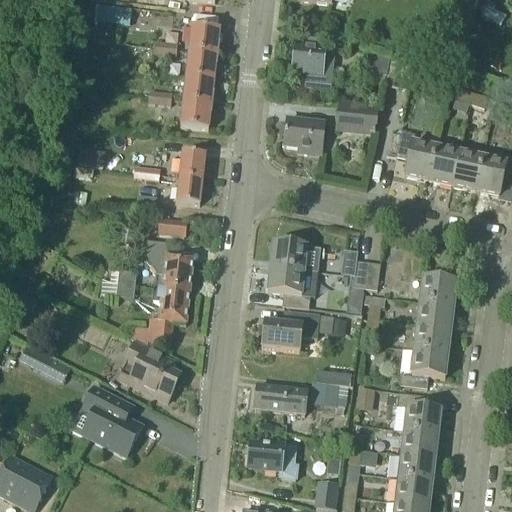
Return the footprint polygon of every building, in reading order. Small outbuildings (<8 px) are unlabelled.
[(331,0),(299,0),(299,6),(331,9),(331,0)] [(481,0),(474,10),(490,22),(498,12),(482,0),(481,0)] [(130,13),(99,10),(97,26),(128,30),(130,13)] [(188,56),(216,59),(218,34),(191,31),(188,56)] [(164,60),(165,48),(154,47),(153,59),(164,60)] [(175,61),(177,49),(165,48),(164,60),(175,61)] [(330,95),(334,55),(324,54),(324,53),(294,50),(291,77),(304,78),(302,93),(330,95)] [(188,56),(185,81),(213,84),(216,59),(188,56)] [(364,73),(385,79),(388,63),(370,56),(364,73)] [(388,63),(385,79),(384,91),(396,92),(401,67),(388,63)] [(413,71),(401,67),(396,92),(408,94),(413,71)] [(213,84),(185,81),(183,106),(210,109),(213,84)] [(445,90),(435,85),(430,97),(440,102),(445,90)] [(469,109),(473,97),(458,92),(454,104),(469,109)] [(159,109),(160,97),(149,96),(147,108),(159,109)] [(170,110),(171,98),(160,97),(159,109),(170,110)] [(487,102),(473,97),(469,109),(483,114),(487,102)] [(210,109),(183,106),(180,131),(207,134),(210,109)] [(374,138),(377,110),(338,106),(336,129),(366,133),(365,137),(374,138)] [(320,159),(324,127),(286,123),(283,150),(297,152),(296,157),(320,159)] [(427,186),(435,152),(412,147),(413,138),(400,135),(395,162),(407,164),(403,181),(427,186)] [(458,157),(435,152),(427,186),(451,191),(458,157)] [(79,154),(77,169),(102,172),(104,158),(79,154)] [(178,182),(201,185),(204,160),(181,157),(178,182)] [(481,162),(458,157),(451,191),(474,196),(481,162)] [(481,162),(474,196),(498,201),(501,185),(511,187),(511,159),(506,158),(504,167),(481,162)] [(145,184),(146,172),(133,171),(132,183),(145,184)] [(92,174),(74,172),(73,182),(91,184),(92,174)] [(158,186),(159,174),(146,172),(145,184),(158,186)] [(201,185),(178,182),(175,207),(199,210),(201,185)] [(86,198),(75,197),(73,207),(84,209),(86,198)] [(156,201),(136,199),(135,214),(154,216),(156,201)] [(186,227),(159,224),(157,239),(184,242),(186,227)] [(193,264),(166,261),(167,248),(146,246),(144,263),(155,277),(153,292),(189,297),(193,264)] [(269,272),(303,276),(306,251),(272,248),(269,272)] [(355,265),(352,291),(365,293),(367,267),(355,265)] [(381,268),(367,267),(365,293),(378,295),(381,268)] [(303,276),(269,272),(266,297),(283,298),(281,311),(308,314),(310,300),(300,299),(303,276)] [(101,286),(134,290),(136,277),(118,275),(117,276),(109,275),(108,285),(101,285),(101,286)] [(422,283),(419,307),(453,311),(456,287),(422,283)] [(134,290),(101,286),(100,300),(115,301),(132,303),(134,290)] [(159,307),(157,324),(149,322),(147,333),(131,331),(130,344),(134,346),(147,352),(147,347),(170,349),(173,328),(185,329),(189,297),(153,292),(151,305),(159,307)] [(367,325),(379,326),(381,311),(385,312),(385,303),(365,300),(364,309),(369,309),(367,325)] [(453,311),(419,307),(416,331),(450,335),(453,311)] [(319,320),(292,317),(290,330),(263,327),(260,352),(299,356),(300,342),(317,343),(317,333),(319,320)] [(82,320),(76,333),(104,345),(110,331),(82,320)] [(379,326),(367,325),(365,340),(378,342),(379,326)] [(416,331),(413,355),(447,359),(450,335),(416,331)] [(147,352),(134,346),(122,371),(124,371),(118,383),(167,407),(179,381),(154,368),(159,358),(147,352)] [(50,369),(55,359),(39,350),(33,360),(50,369)] [(35,356),(25,351),(20,363),(29,368),(35,356)] [(447,359),(413,355),(410,378),(401,377),(399,390),(426,393),(428,381),(444,383),(447,359)] [(325,389),(324,400),(323,410),(336,412),(336,409),(345,411),(346,392),(325,389)] [(256,390),(254,414),(304,420),(306,397),(256,390)] [(132,411),(94,392),(81,416),(91,421),(81,440),(125,462),(141,432),(126,424),(132,411)] [(372,395),(358,394),(357,394),(355,411),(356,411),(370,413),(372,395)] [(403,436),(437,440),(440,416),(424,414),(425,401),(398,398),(397,412),(406,413),(403,436)] [(437,440),(403,436),(400,460),(434,464),(437,440)] [(352,440),(351,454),(362,455),(364,442),(352,440)] [(268,450),(250,448),(247,473),(280,477),(281,469),(293,470),(295,452),(283,451),(283,449),(268,447),(268,450)] [(373,452),(372,465),(385,465),(386,453),(373,452)] [(362,455),(351,454),(348,470),(360,472),(362,455)] [(327,465),(339,466),(339,459),(328,458),(327,465)] [(10,460),(0,478),(0,500),(21,511),(35,511),(51,482),(10,460)] [(434,464),(400,460),(397,484),(431,488),(434,464)] [(397,484),(394,507),(429,511),(431,488),(397,484)] [(335,511),(338,488),(316,485),(312,511),(313,511),(335,511)] [(344,501),(355,503),(357,487),(346,486),(344,501)] [(353,511),(355,503),(344,501),(342,511),(353,511)]
